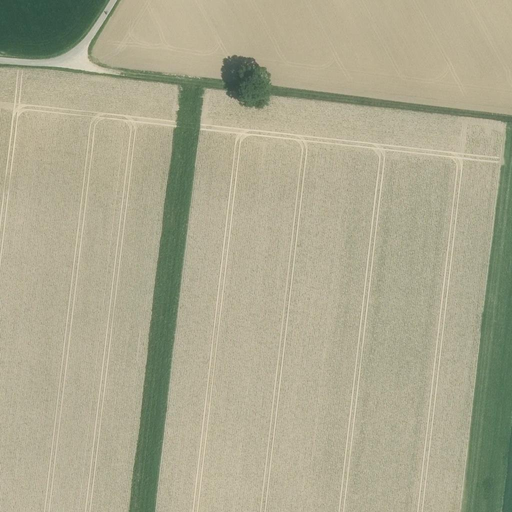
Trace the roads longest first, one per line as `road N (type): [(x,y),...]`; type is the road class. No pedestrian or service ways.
road 1 (track): [(55,63),(511,123)]
road 2 (unclassified): [(112,0),(72,55),(55,63),(0,59)]
